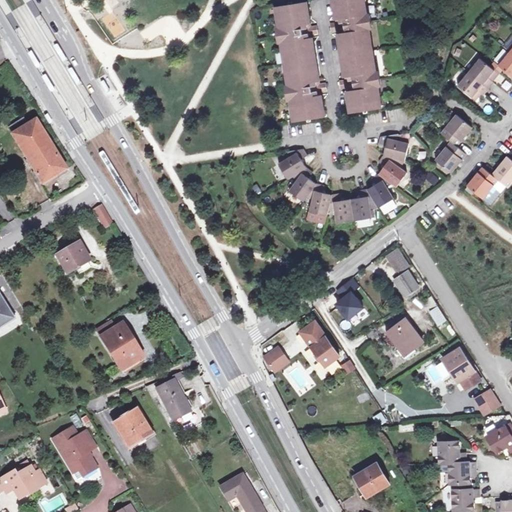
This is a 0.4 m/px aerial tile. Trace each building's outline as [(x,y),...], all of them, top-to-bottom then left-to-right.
[(363,2),(362,0),(334,0),(338,19),(340,19),(341,26),(339,27),(332,28),(333,31),(339,29),(342,29),(342,33),(340,34),(347,76),(350,76),(350,80),(348,81),(341,82),(342,84),(348,83),(350,83),(352,90),(349,90),(353,112),(380,108),(378,99),(382,99),(376,59),(372,60),(369,43),(373,42),(367,2),(363,2)] [(307,2),(280,7),(282,15),(278,15),(285,56),(288,55),(291,72),(287,73),(293,113),(297,112),(299,121),(325,116),(322,95),(320,96),(318,88),(321,88),(327,87),(327,84),(320,85),(318,86),(317,81),(320,80),(313,38),(310,38),(309,34),(312,34),(319,33),(318,30),(312,31),(309,31),(308,24),(311,24),(307,2)] [(332,24),(332,28),(339,27),(341,26),(340,19),(338,19),(338,23),(332,24)] [(56,46),(54,47),(63,61),(66,60),(57,45),(56,46)] [(511,48),(499,65),(504,69),(511,75),(511,48)] [(32,52),(30,53),(38,68),(39,67),(41,66),(32,52)] [(495,71),(490,66),(480,58),(457,86),(473,98),(479,90),(482,93),(485,95),(495,83),(489,78),(495,71)] [(494,61),(490,66),(495,71),(499,75),(504,69),(499,65),(494,61)] [(69,70),(68,71),(76,85),(79,84),(70,69),(69,70)] [(46,75),(44,77),(53,92),(54,91),(55,90),(46,75)] [(103,82),(102,83),(108,93),(111,92),(104,81),(103,82)] [(320,96),(322,95),(321,92),(328,91),(327,87),(321,88),(318,88),(320,96)] [(479,90),(473,98),(476,101),(482,93),(479,90)] [(451,141),(457,146),(473,128),(457,115),(441,133),(451,141)] [(35,170),(43,183),(67,169),(36,119),(27,124),(24,118),(9,127),(28,158),(30,162),(35,170)] [(278,164),(288,179),(293,176),(298,179),(290,191),(304,201),(307,196),(314,198),(311,212),(327,215),(329,210),(336,209),(338,223),(372,218),(370,204),(377,203),(379,207),(394,198),(387,187),(392,183),(396,186),(407,172),(396,165),(400,159),(405,161),(410,143),(396,141),(398,134),(382,137),(380,144),(388,146),(385,155),(379,161),(386,166),(380,174),(373,178),(377,184),(368,189),(361,191),(361,198),(342,201),(341,194),(333,194),(333,195),(323,192),(324,186),(317,184),(309,178),(314,173),(307,168),(301,159),(307,156),(302,149),(287,151),(291,157),(278,164)] [(457,146),(451,141),(437,159),(453,173),(467,155),(457,146)] [(499,181),(509,189),(511,184),(511,159),(508,156),(492,174),(483,167),(467,185),(484,199),(499,181)] [(351,170),(350,162),(342,163),(344,171),(351,170)] [(40,185),(43,183),(35,170),(32,172),(40,185)] [(95,209),(105,227),(114,222),(103,204),(95,209)] [(80,274),(92,267),(93,263),(81,242),(57,255),(68,273),(77,268),(80,274)] [(401,265),(406,262),(397,248),(391,251),(401,265)] [(406,296),(419,287),(409,272),(395,281),(406,296)] [(366,308),(354,290),(360,287),(354,279),(330,294),(347,320),(366,308)] [(428,313),(429,312),(439,325),(447,319),(432,296),(421,303),(428,313)] [(0,320),(10,315),(0,297),(0,320)] [(263,315),(271,310),(268,306),(260,310),(263,315)] [(407,352),(424,341),(406,319),(391,330),(407,352)] [(124,323),(117,327),(113,321),(97,330),(122,371),(145,357),(124,323)] [(315,327),(313,324),(301,332),(318,355),(315,357),(318,361),(321,360),(326,367),(340,357),(318,325),(315,327)] [(458,382),(460,380),(466,389),(481,380),(461,348),(443,359),(458,382)] [(288,361),(279,349),(266,358),(275,371),(288,361)] [(297,397),(315,387),(300,360),(282,370),(297,397)] [(351,361),(343,366),(348,374),(356,369),(351,361)] [(443,379),(450,376),(443,361),(436,365),(443,379)] [(175,380),(176,381),(184,377),(182,372),(173,376),(175,380)] [(175,380),(173,376),(148,386),(155,396),(160,394),(174,420),(192,411),(176,381),(175,380)] [(484,414),(493,410),(501,406),(491,390),(476,400),(484,414)] [(137,409),(114,423),(130,447),(153,434),(137,409)] [(77,413),(70,416),(76,428),(82,425),(77,413)] [(507,446),(511,451),(511,450),(511,429),(510,426),(506,429),(504,426),(487,436),(497,452),(507,446)] [(80,470),(84,476),(98,467),(89,452),(97,447),(88,431),(79,436),(74,427),(54,440),(74,473),(80,470)] [(448,463),(449,484),(452,484),(452,510),(469,510),(469,497),(478,497),(477,489),(469,489),(469,477),(469,471),(475,471),(474,463),(465,463),(465,454),(458,454),(458,441),(438,441),(439,463),(448,463)] [(8,461),(5,456),(0,459),(0,464),(0,466),(8,461)] [(388,484),(389,483),(377,463),(356,475),(368,496),(388,484)] [(34,486),(37,489),(48,483),(40,470),(36,472),(32,465),(18,474),(16,470),(0,479),(0,481),(4,489),(7,494),(15,489),(20,499),(29,494),(27,490),(34,486)] [(222,487),(229,500),(237,495),(247,511),(264,511),(242,474),(222,487)] [(511,511),(511,501),(496,501),(497,511),(502,511),(501,511),(511,511)] [(66,509),(67,511),(73,511),(79,509),(76,503),(66,509)]
